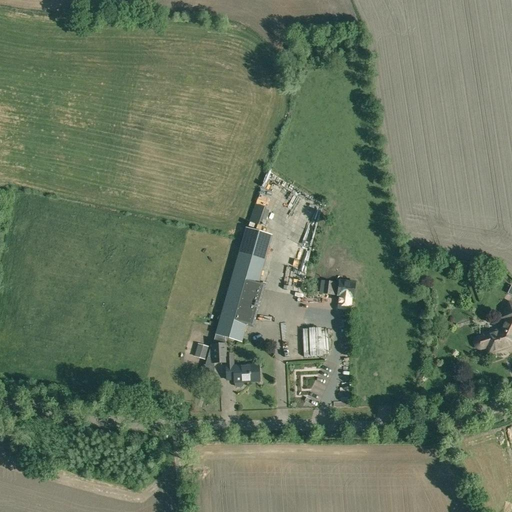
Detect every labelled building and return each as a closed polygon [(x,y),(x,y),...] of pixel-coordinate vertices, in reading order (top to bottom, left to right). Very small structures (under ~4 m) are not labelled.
[(264,227),(270,209),(256,204),(250,222),(264,227)] [(245,229),(216,334),(235,340),(240,325),(252,328),(264,284),(252,280),(256,267),(265,235),(245,229)] [(334,282),(324,281),(322,294),(332,295),(334,282)] [(511,304),(509,303),(502,318),(506,320),(501,330),(500,331),(498,330),(494,331),(493,333),(479,338),(477,339),(476,340),(475,342),(475,344),(475,346),(477,347),(478,348),(480,349),(482,349),(486,347),(488,354),(490,353),(492,354),(498,352),(499,350),(511,345),(511,304)] [(225,337),(216,334),(212,346),(210,346),(203,371),(213,374),(213,363),(226,362),(227,380),(234,380),(235,382),(235,386),(237,387),(241,387),(243,385),(243,382),(260,381),(259,365),(233,367),(232,356),(225,356),(225,345),(226,345),(225,337)] [(205,360),(208,347),(198,344),(194,357),(205,360)]
